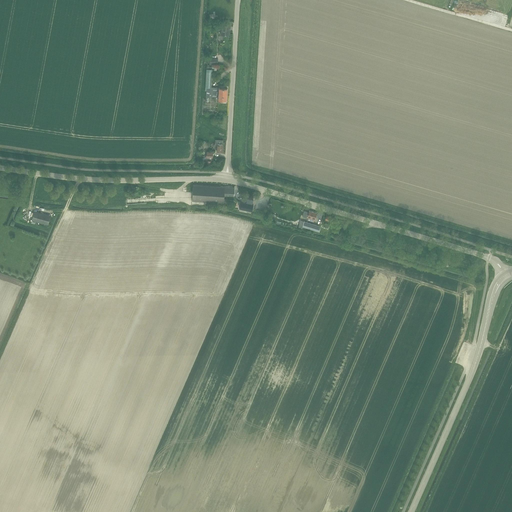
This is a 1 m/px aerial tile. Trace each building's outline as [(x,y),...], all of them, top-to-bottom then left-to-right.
[(218,29),(219,29),(221,29),(221,34),(230,34),(230,24),(218,23),(218,29)] [(205,87),(205,91),(206,91),(206,97),(212,97),(216,98),(218,98),(218,100),(227,100),(227,88),(219,88),(216,88),(213,87),(211,87),(212,84),(212,69),(213,68),(213,67),(207,66),(207,69),(206,69),(205,87)] [(214,147),(215,148),(217,148),(216,152),(223,152),(223,144),(223,140),(215,139),(215,143),(214,144),(214,147)] [(194,185),(193,201),(223,203),(224,194),(224,187),(194,185)] [(224,187),(224,194),(233,195),(234,188),(224,187)] [(252,212),(253,206),(254,200),(247,199),(246,203),(241,202),(241,203),(239,209),(252,212)] [(304,210),(302,216),(308,218),(308,220),(314,222),(317,213),(309,211),(309,212),(304,210)] [(32,220),(48,225),(50,215),(34,211),(32,220)] [(321,226),(304,221),(303,225),(301,224),(300,227),(302,228),(303,227),(319,232),(321,226)]
